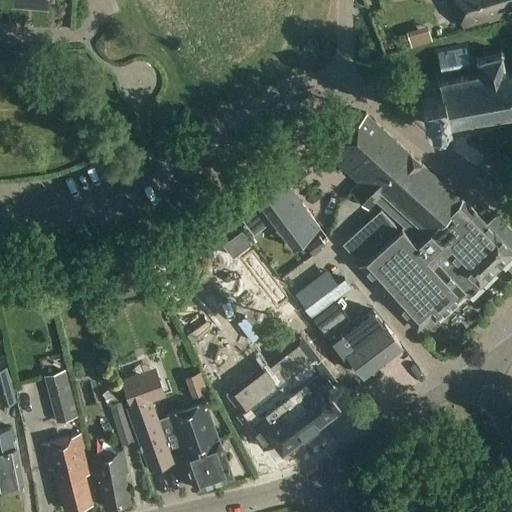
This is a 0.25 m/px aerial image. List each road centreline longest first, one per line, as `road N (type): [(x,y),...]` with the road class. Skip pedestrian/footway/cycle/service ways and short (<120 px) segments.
road 1 (residential): [(338,84),(282,91),(207,143),(87,205),(0,221)]
road 2 (residential): [(511,210),(362,93),(338,84)]
road 3 (tertiary): [(316,472),(473,375)]
road 4 (tertiary): [(180,511),(316,472)]
